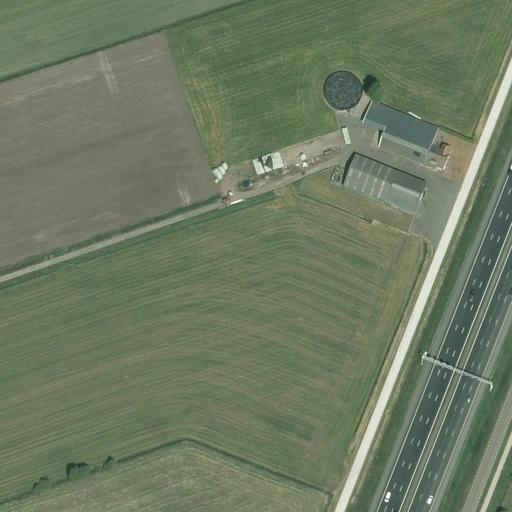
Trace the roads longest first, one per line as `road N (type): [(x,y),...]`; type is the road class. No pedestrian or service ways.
road 1 (unclassified): [(339,511),(511,69)]
road 2 (motorway): [(511,196),(388,511)]
road 3 (motorway): [(421,511),(511,278)]
